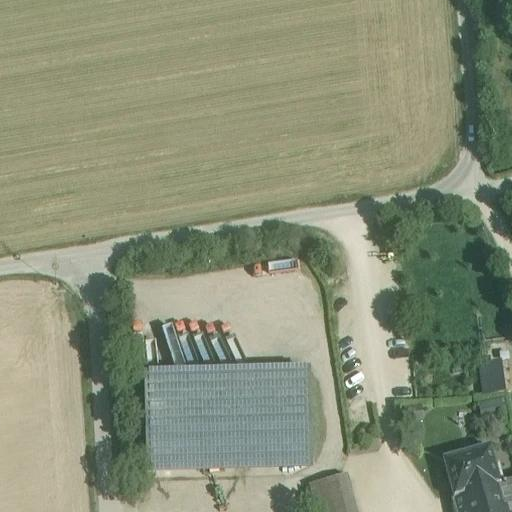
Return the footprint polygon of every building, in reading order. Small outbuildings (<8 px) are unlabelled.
[(201,359),(201,374),(236,373),(235,337),(195,337),(195,331),(178,331),(179,359),(201,359)] [(481,397),(503,396),(501,363),(479,364),(481,397)] [(310,375),(144,379),(146,463),(313,458),(310,375)] [(504,401),(480,402),(481,421),(505,419),(504,401)] [(490,451),(443,464),(453,501),(500,488),(490,451)] [(352,511),(344,478),(309,487),(315,511),(352,511)] [(453,501),(455,511),(511,511),(511,509),(511,508),(506,487),(500,488),(453,501)]
